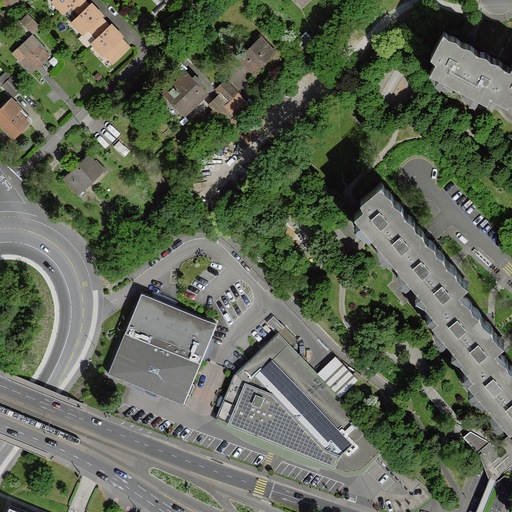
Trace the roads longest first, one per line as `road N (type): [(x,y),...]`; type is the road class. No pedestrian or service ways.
road 1 (primary): [(333,511),(0,385)]
road 2 (tertiary): [(0,451),(65,355),(78,307),(61,259),(34,239),(10,234)]
road 3 (residential): [(203,0),(3,187)]
road 4 (primary): [(0,424),(97,466),(172,511)]
road 5 (residential): [(511,272),(416,174)]
